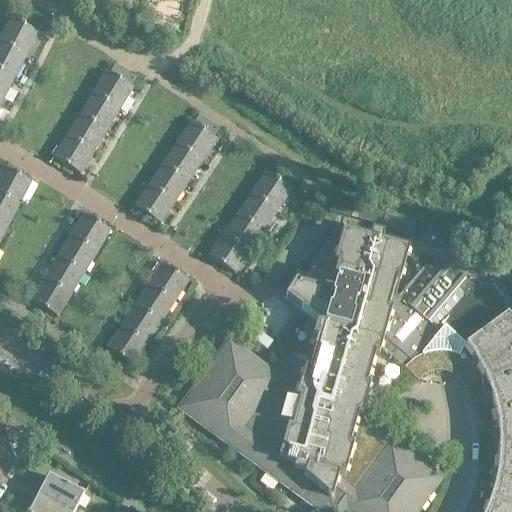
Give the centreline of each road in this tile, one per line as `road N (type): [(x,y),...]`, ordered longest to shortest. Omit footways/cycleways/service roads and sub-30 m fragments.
road 1 (residential): [(213,297),(215,281),(0,147)]
road 2 (residential): [(465,465),(418,428),(410,404),(432,387),(450,393),(464,428)]
road 3 (residential): [(131,419),(0,337)]
road 4 (residential): [(213,297),(131,419)]
road 5 (residential): [(234,511),(131,419)]
